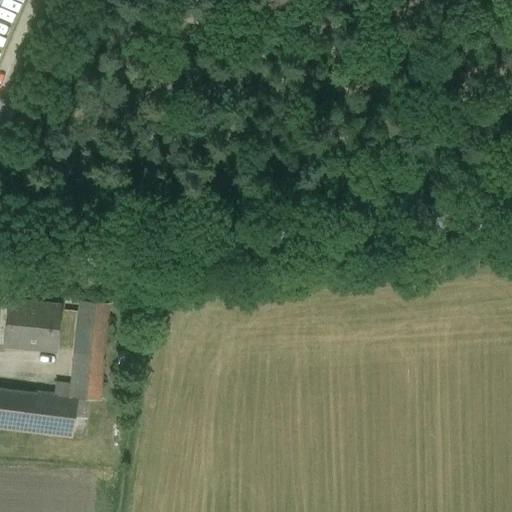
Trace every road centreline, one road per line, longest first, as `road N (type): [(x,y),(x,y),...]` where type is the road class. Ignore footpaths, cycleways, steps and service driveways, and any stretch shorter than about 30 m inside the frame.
road 1 (residential): [(511,221),(0,262)]
road 2 (residential): [(0,126),(54,0)]
